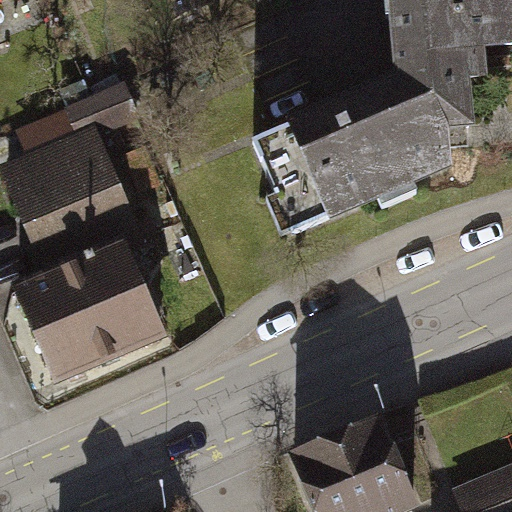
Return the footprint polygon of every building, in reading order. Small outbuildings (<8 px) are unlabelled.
[(511,0),(387,0),(393,72),(292,118),(331,219),(452,167),(452,146),(469,146),(468,124),(476,124),(472,78),(490,75),(487,46),(511,43),(511,0)] [(0,200),(36,281),(10,292),(54,392),(160,345),(116,245),(131,239),(85,136),(0,174),(0,200)] [(511,413),(452,424),(462,489),(511,480),(511,413)] [(423,511),(389,423),(292,460),(312,511),(423,511)] [(472,511),(511,511),(511,484),(468,496),(472,511)]
